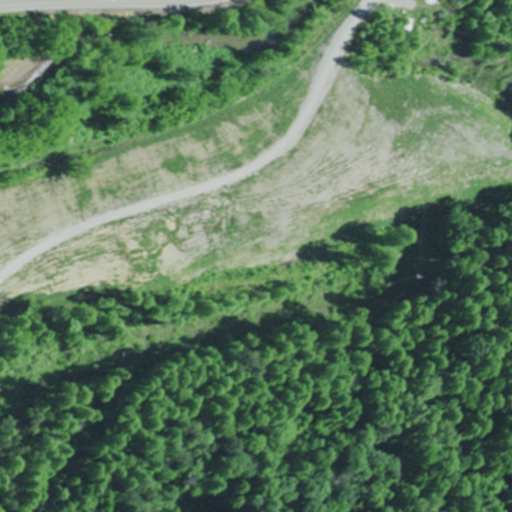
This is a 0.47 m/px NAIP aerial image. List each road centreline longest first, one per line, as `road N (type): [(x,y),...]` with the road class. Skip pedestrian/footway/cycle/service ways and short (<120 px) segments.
road 1 (residential): [(370,0),(304,70),(261,101),(120,160),(0,225)]
road 2 (secondary): [(190,0),(0,7)]
